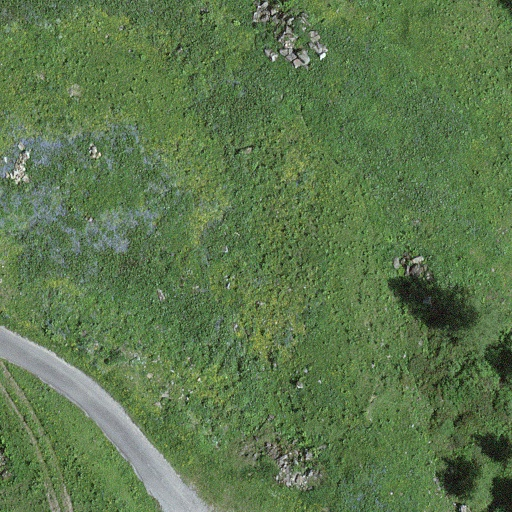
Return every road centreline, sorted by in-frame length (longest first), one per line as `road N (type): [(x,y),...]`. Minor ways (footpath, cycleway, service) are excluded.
road 1 (track): [(0,342),(89,391),(189,511)]
road 2 (track): [(0,374),(49,453),(64,511)]
